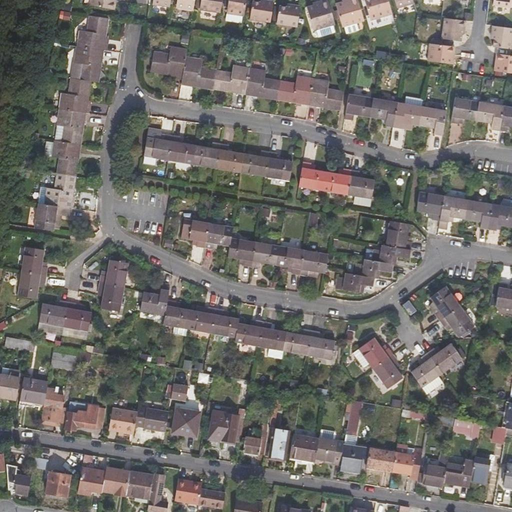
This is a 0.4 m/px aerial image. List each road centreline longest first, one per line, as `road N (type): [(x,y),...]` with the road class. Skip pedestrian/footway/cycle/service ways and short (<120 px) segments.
road 1 (residential): [(511,259),(464,251),(440,257),(361,310),(224,290),(115,239),(106,223),(103,182),(125,96)]
road 2 (residential): [(482,511),(0,431)]
road 3 (residential): [(511,155),(470,149),(415,163),(293,128),(145,107),(125,96)]
